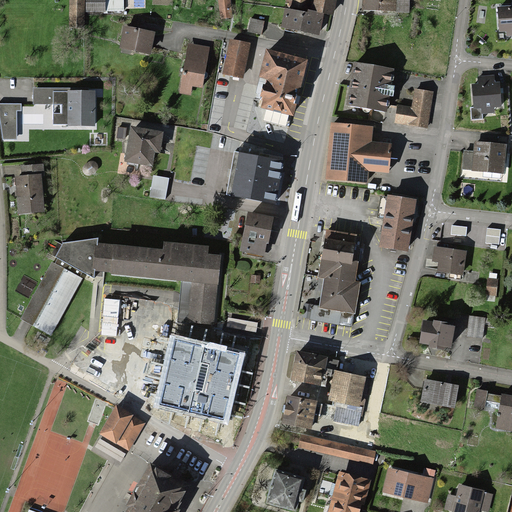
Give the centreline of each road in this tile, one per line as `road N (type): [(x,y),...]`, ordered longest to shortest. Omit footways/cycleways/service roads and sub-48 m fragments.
road 1 (primary): [(347,0),(299,216)]
road 2 (residential): [(430,210),(456,59)]
road 3 (residential): [(390,355),(430,210)]
road 4 (residential): [(511,379),(390,355)]
road 5 (residential): [(371,470),(252,443)]
road 6 (primary): [(299,216),(278,335)]
